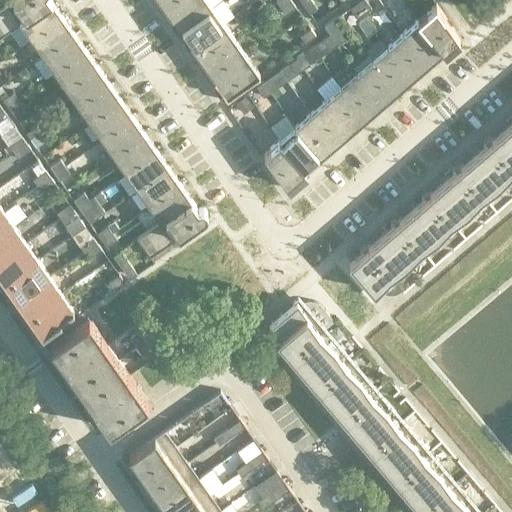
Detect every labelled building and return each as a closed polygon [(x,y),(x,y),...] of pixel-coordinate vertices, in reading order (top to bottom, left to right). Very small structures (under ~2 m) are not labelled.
[(12,0),(7,4),(19,21),(49,0),(12,0)] [(62,16),(50,0),(49,0),(19,21),(31,38),(62,16)] [(183,0),(159,0),(167,12),(183,0)] [(212,5),(208,0),(183,0),(167,12),(179,28),(212,5)] [(296,7),(290,0),(280,7),(285,15),(296,7)] [(317,7),(311,0),(300,0),(309,12),(317,7)] [(372,8),(366,0),(359,0),(357,2),(364,13),(372,8)] [(364,13),(357,2),(350,7),(357,18),(364,13)] [(462,41),(436,3),(418,18),(444,49),(443,49),(447,54),(462,41)] [(0,36),(19,21),(7,4),(0,8),(0,36)] [(224,22),(212,5),(179,28),(191,45),(224,22)] [(74,33),(62,16),(31,38),(42,55),(74,33)] [(444,49),(418,18),(403,32),(429,62),(443,49),(444,49)] [(236,39),(224,22),(191,45),(203,62),(236,39)] [(315,34),(310,27),(299,34),(304,42),(315,34)] [(337,29),(330,33),(329,34),(337,44),(344,39),(337,29)] [(429,62),(403,32),(387,45),(413,75),(429,62)] [(86,49),(74,33),(42,55),(54,71),(86,49)] [(337,44),(329,34),(322,39),(330,49),(337,44)] [(247,55),(236,39),(203,62),(215,78),(247,55)] [(413,75),(387,45),(372,58),(398,89),(413,75)] [(97,66),(86,49),(54,71),(66,88),(97,66)] [(311,63),(303,52),(296,57),(303,68),(311,63)] [(260,73),(247,55),(215,78),(220,85),(215,89),(222,100),(260,73)] [(303,68),(296,57),(289,62),(296,73),(303,68)] [(398,89),(372,58),(356,72),(382,102),(398,89)] [(334,75),(340,85),(367,115),(382,102),(356,72),(349,62),(334,75)] [(109,83),(97,66),(66,88),(78,105),(109,83)] [(287,80),(280,69),(263,81),(270,91),(287,80)] [(270,91),(263,81),(256,86),(263,96),(270,91)] [(121,100),(109,83),(78,105),(90,122),(121,100)] [(367,115),(340,85),(325,99),(351,129),(367,115)] [(13,90),(2,97),(7,104),(18,97),(13,90)] [(252,103),(245,93),(235,100),(242,110),(252,103)] [(23,104),(18,97),(7,104),(12,111),(23,104)] [(351,129),(325,99),(310,112),(336,142),(351,129)] [(133,116),(121,100),(90,122),(101,139),(133,116)] [(336,142),(310,112),(294,125),(320,155),(336,142)] [(144,133),(133,116),(101,139),(113,155),(144,133)] [(511,119),(486,142),(484,140),(483,141),(485,143),(455,169),(453,166),(452,167),(454,170),(424,195),(422,193),(421,194),(423,197),(393,222),(391,220),(390,221),(392,223),(362,249),(360,246),(359,248),(361,250),(354,256),(355,258),(351,261),(379,289),(381,291),(382,291),(385,293),(387,293),(390,294),(391,294),(394,293),(396,293),(399,291),(400,290),(402,289),(393,278),(511,175),(511,119)] [(36,123),(26,131),(31,138),(41,130),(36,123)] [(320,155),(294,125),(279,139),(305,169),(306,168),(320,155)] [(46,137),(41,130),(31,138),(36,145),(46,137)] [(156,150),(144,133),(113,155),(125,172),(156,150)] [(26,142),(22,135),(9,144),(13,151),(26,142)] [(305,169),(279,139),(264,151),(291,189),(310,173),(306,168),(305,169)] [(31,148),(26,142),(13,151),(18,157),(31,148)] [(168,167),(156,150),(125,172),(137,189),(168,167)] [(60,157),(50,165),(55,172),(65,164),(60,157)] [(70,171),(65,164),(55,172),(60,179),(70,171)] [(180,183),(168,167),(137,189),(148,205),(180,183)] [(50,175),(45,168),(32,178),(37,184),(50,175)] [(55,182),(50,175),(37,184),(42,191),(55,182)] [(191,200),(180,183),(148,205),(160,222),(191,200)] [(84,190),(73,198),(78,205),(89,198),(84,190)] [(94,205),(89,198),(78,205),(83,212),(94,205)] [(197,208),(191,200),(160,222),(173,239),(204,217),(205,216),(206,214),(206,212),(206,211),(205,209),(203,208),(202,207),(200,207),(198,207),(197,208)] [(74,209),(69,202),(56,211),(61,218),(74,209)] [(0,235),(14,225),(3,209),(0,210),(0,235)] [(78,215),(74,209),(61,218),(65,224),(78,215)] [(173,239),(160,222),(136,237),(149,256),(173,239)] [(107,224),(97,231),(102,238),(112,231),(107,224)] [(0,260),(26,242),(14,225),(0,235),(0,260)] [(117,238),(112,231),(102,238),(107,245),(117,238)] [(97,242),(93,235),(80,245),(84,251),(97,242)] [(38,259),(26,242),(0,260),(0,271),(7,281),(38,259)] [(102,248),(97,242),(84,251),(89,257),(102,248)] [(120,250),(113,255),(125,271),(126,273),(128,274),(131,275),(133,275),(135,274),(137,273),(120,250)] [(50,275),(38,259),(7,281),(18,297),(50,275)] [(122,277),(119,273),(108,281),(114,290),(120,285),(122,284),(123,282),(123,280),(122,278),(122,277)] [(61,292),(50,275),(18,297),(30,314),(61,292)] [(74,310),(61,292),(30,314),(43,332),(74,310)] [(306,300),(304,301),(302,301),(300,303),(270,325),(284,341),(280,344),(287,352),(285,354),(286,355),(288,353),(314,383),(311,385),(312,386),(315,384),(317,386),(340,414),(338,416),(339,417),(341,415),(366,445),(364,447),(365,448),(368,446),(393,476),(390,478),(392,480),(394,478),(419,507),(417,509),(418,511),(420,509),(423,511),(478,511),(394,413),(396,411),(384,398),(383,399),(323,329),(334,320),(322,305),(320,304),(318,302),(316,301),(314,300),(310,300),(309,300),(306,300)] [(51,343),(53,347),(110,427),(148,401),(89,316),(51,343)] [(139,330),(130,336),(137,346),(146,340),(139,330)] [(146,340),(137,346),(143,355),(152,349),(146,340)] [(220,389),(207,399),(212,406),(225,397),(220,389)] [(245,425),(240,418),(227,428),(232,435),(245,425)] [(129,454),(140,470),(176,445),(165,428),(129,454)] [(232,435),(227,428),(214,437),(219,444),(232,435)] [(187,461),(176,445),(140,470),(151,486),(187,461)] [(268,456),(263,449),(249,459),(254,466),(268,456)] [(254,466),(249,459),(236,468),(241,475),(254,466)] [(198,476),(187,461),(151,486),(162,502),(198,476)] [(181,511),(209,492),(198,476),(162,502),(169,511),(181,511)] [(290,488),(285,481),(271,490),(276,497),(290,488)] [(276,497),(271,490),(258,499),(263,506),(276,497)] [(214,511),(221,508),(209,492),(181,511),(214,511)]
